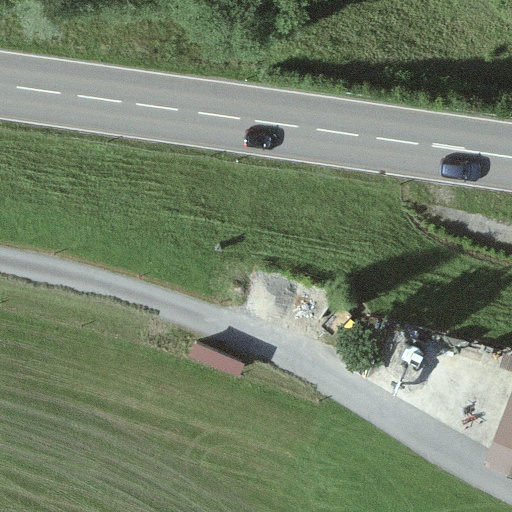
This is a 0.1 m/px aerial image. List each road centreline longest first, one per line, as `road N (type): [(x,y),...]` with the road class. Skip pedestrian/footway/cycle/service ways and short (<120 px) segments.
road 1 (residential): [(0,267),(170,311),(336,382),(511,491)]
road 2 (secondary): [(0,86),(511,160)]
